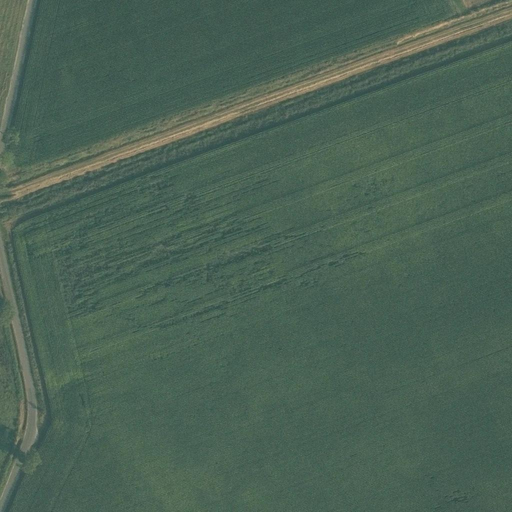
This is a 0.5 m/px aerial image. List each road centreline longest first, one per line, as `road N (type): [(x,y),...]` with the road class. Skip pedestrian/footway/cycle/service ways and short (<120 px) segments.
road 1 (unclassified): [(0,509),(31,421),(0,249)]
road 2 (unclassified): [(0,125),(29,0)]
